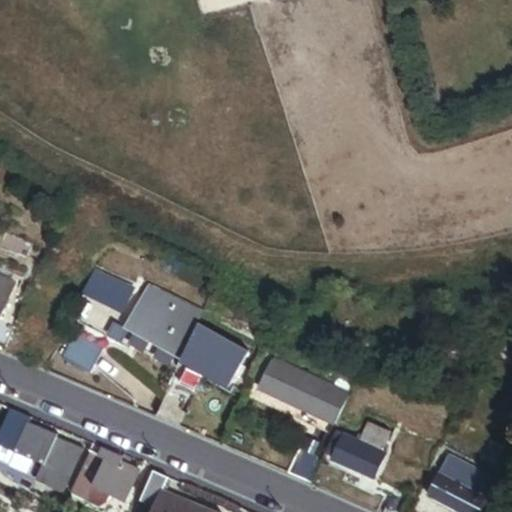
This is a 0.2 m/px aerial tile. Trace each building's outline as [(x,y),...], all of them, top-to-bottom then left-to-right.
[(0,173),(8,177),(12,168),(0,162),(0,173)] [(122,308),(132,284),(107,273),(97,297),(122,308)] [(0,313),(10,291),(0,286),(0,313)] [(178,363),(195,325),(198,319),(141,294),(122,338),(178,363)] [(286,354),(300,323),(276,313),(262,344),(286,354)] [(229,385),(246,347),(195,325),(178,363),(229,385)] [(89,376),(100,352),(71,339),(60,363),(89,376)] [(470,366),(478,346),(462,340),(454,359),(470,366)] [(332,427),(346,395),(330,389),(271,361),(256,392),(332,427)] [(350,387),(334,380),(330,389),(346,395),(350,387)] [(174,423),(187,392),(169,385),(156,416),(174,423)] [(28,422),(32,413),(9,404),(3,417),(26,427),(28,422)] [(0,444),(15,452),(26,427),(3,417),(0,425),(0,444)] [(43,463),(54,438),(56,434),(28,422),(26,427),(15,452),(43,463)] [(382,451),(391,434),(369,423),(361,440),(344,432),(335,451),(332,456),(375,477),(386,454),(382,451)] [(335,451),(344,432),(338,429),(329,448),(335,451)] [(239,447),(242,439),(232,435),(229,442),(239,447)] [(70,475),(81,449),(54,438),(43,463),(70,475)] [(125,500),(140,467),(120,458),(122,453),(94,440),(77,477),(125,500)] [(311,480),(322,456),(304,448),(293,472),(311,480)] [(467,487),(476,469),(443,453),(435,471),(467,487)] [(70,475),(43,463),(37,479),(63,491),(70,475)] [(209,511),(161,491),(167,476),(153,470),(140,499),(155,505),(152,511),(209,511)] [(475,511),(483,495),(472,489),(467,487),(435,471),(425,493),(464,511),(475,511)] [(483,495),(488,484),(477,479),(472,489),(483,495)]
